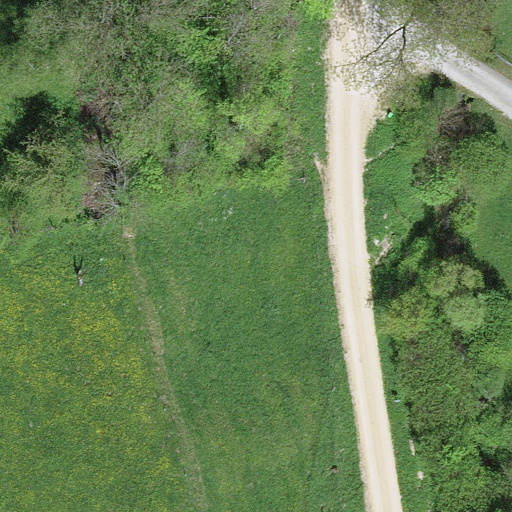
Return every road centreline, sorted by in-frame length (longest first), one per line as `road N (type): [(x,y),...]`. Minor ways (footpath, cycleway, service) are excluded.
road 1 (track): [(390,511),(349,188),(349,33)]
road 2 (track): [(511,109),(472,74),(418,48),(349,33)]
